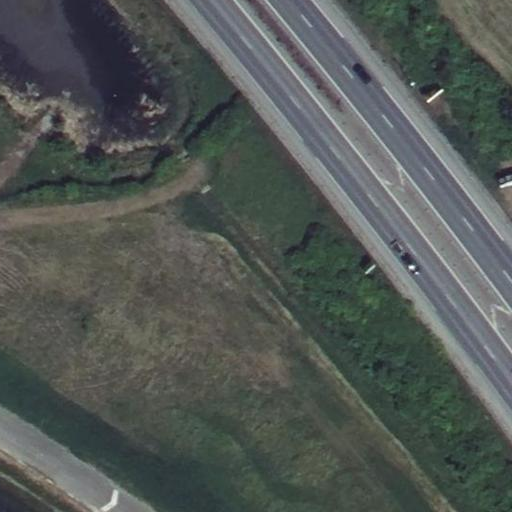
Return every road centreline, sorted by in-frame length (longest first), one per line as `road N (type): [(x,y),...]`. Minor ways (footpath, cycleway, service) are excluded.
road 1 (trunk): [(210,0),(305,110),(511,381)]
road 2 (trunk): [(511,283),(284,0)]
